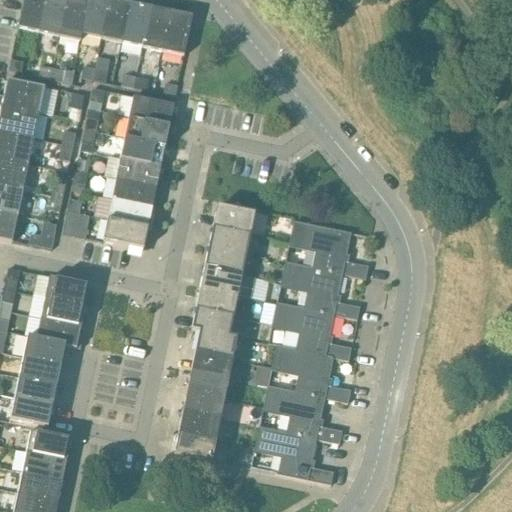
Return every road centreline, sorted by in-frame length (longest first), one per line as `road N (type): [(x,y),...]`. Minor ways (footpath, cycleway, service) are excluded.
road 1 (residential): [(354,511),(375,466),(411,264),(396,220),(323,133)]
road 2 (residential): [(86,357),(73,430),(141,444),(167,291)]
road 3 (residential): [(167,291),(199,137),(284,156),(323,133)]
road 4 (residential): [(323,133),(211,0)]
road 5 (residential): [(167,291),(0,255)]
